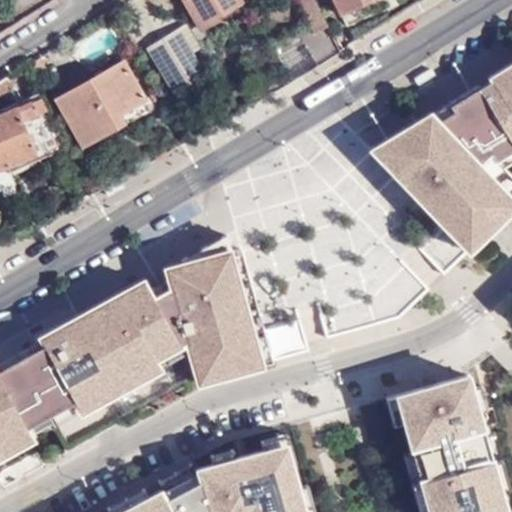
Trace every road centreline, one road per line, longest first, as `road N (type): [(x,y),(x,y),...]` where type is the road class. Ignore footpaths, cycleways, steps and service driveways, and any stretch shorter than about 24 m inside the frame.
road 1 (primary): [(0,291),(490,0)]
road 2 (residential): [(511,269),(468,310),(389,344),(222,390),(0,507)]
